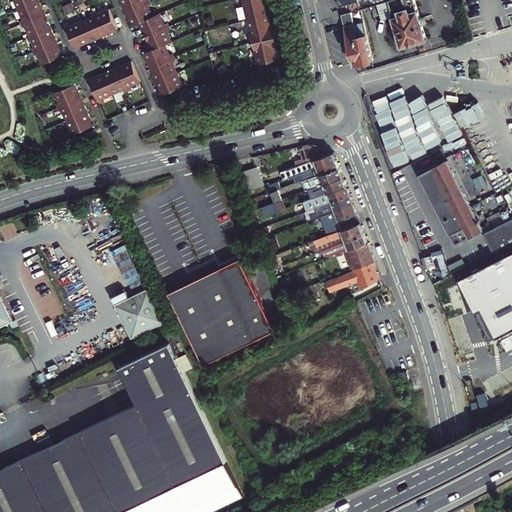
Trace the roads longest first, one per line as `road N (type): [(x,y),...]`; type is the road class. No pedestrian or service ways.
road 1 (tertiary): [(452,511),(448,434),(430,348),(344,130)]
road 2 (tertiary): [(310,120),(0,200)]
road 3 (trunk): [(511,431),(335,511)]
road 4 (trunk): [(511,435),(363,511)]
